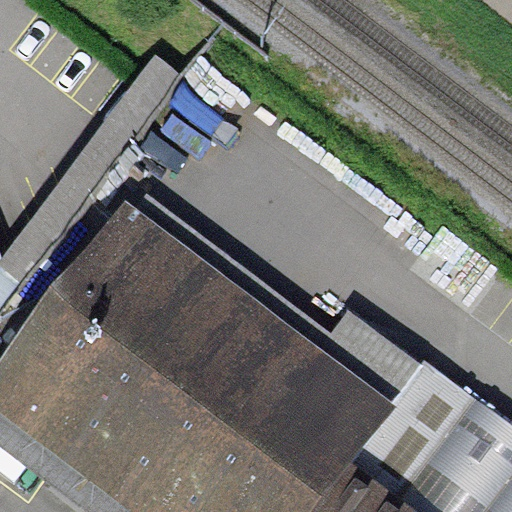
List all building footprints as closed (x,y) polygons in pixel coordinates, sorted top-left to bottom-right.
[(183,80),(156,59),(2,262),(0,262),(0,268),(23,290),(183,80)] [(147,197),(135,213),(319,353),(332,336),(147,197)] [(135,213),(127,207),(25,340),(0,372),(0,418),(123,511),(511,511),(511,429),(424,362),(419,369),(348,315),(332,336),(319,353),(135,213)] [(0,258),(0,316),(23,290),(0,268),(0,262),(2,262),(0,258)] [(0,372),(25,340),(0,320),(0,372)] [(0,447),(84,511),(123,511),(0,418),(0,447)]
